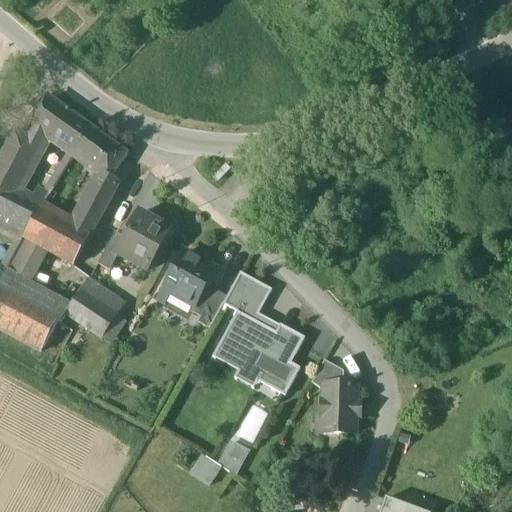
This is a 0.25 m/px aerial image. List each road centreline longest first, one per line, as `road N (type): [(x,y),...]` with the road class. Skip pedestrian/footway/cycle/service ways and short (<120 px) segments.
road 1 (residential): [(352,511),(382,430),(385,384),(370,356),(231,215)]
road 2 (tertiary): [(511,42),(366,112),(247,151)]
road 3 (tertiary): [(188,144),(136,130),(91,102),(0,20)]
